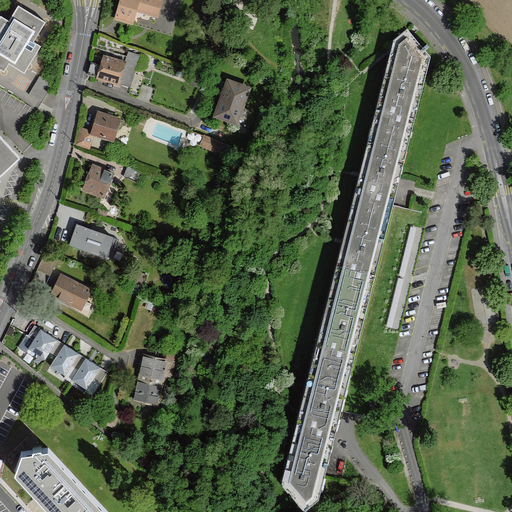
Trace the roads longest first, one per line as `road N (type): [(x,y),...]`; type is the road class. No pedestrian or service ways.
road 1 (tertiary): [(0,312),(54,176),(88,0)]
road 2 (tertiary): [(414,0),(450,38),(476,86),(511,234)]
